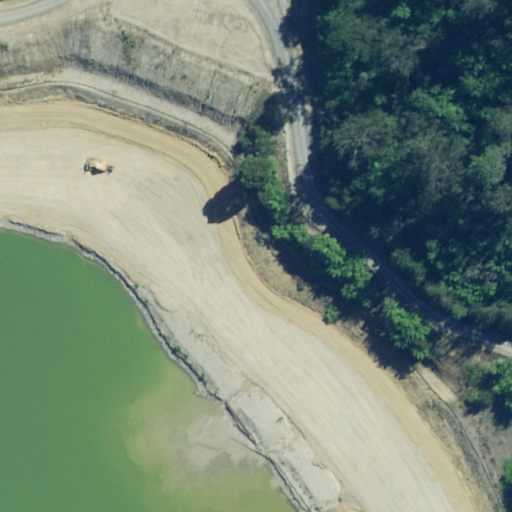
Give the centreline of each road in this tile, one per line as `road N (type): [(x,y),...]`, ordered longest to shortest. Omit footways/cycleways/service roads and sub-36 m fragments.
road 1 (track): [(0,182),(50,192),(155,259),(338,511)]
road 2 (track): [(254,0),(271,27),(297,114),(303,179),(327,221),(389,270),(427,321),(511,347)]
